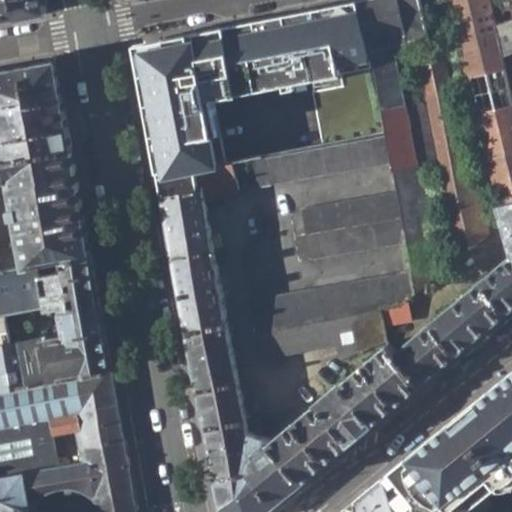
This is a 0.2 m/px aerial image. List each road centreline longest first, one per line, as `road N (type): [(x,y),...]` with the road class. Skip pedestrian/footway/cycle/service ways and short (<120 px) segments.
road 1 (secondary): [(97,33),(183,511)]
road 2 (residential): [(440,0),(495,232),(492,254),(424,308)]
road 3 (residential): [(511,340),(301,511)]
road 4 (residential): [(97,33),(255,0)]
